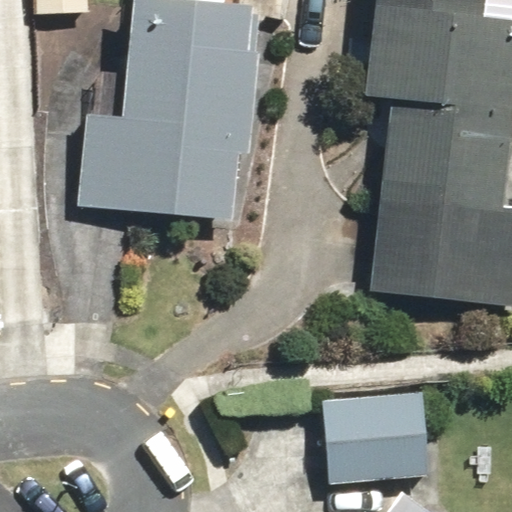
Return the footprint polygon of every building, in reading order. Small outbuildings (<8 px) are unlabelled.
[(33,0),(33,13),(88,14),(88,0),(33,0)] [(511,151),(511,30),(463,25),(466,0),(370,0),(360,96),(389,99),(369,291),(496,304),(511,151)] [(87,117),(81,214),(115,216),(114,222),(243,228),(254,10),(125,4),(119,119),(87,117)] [(316,399),(325,489),(423,480),(414,390),(316,399)] [(378,511),(419,511),(393,493),(378,511)]
